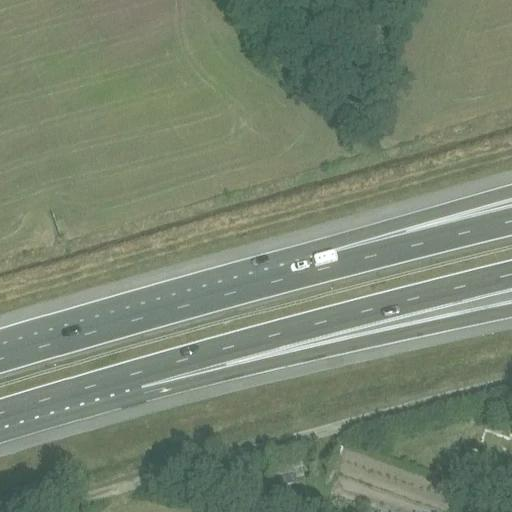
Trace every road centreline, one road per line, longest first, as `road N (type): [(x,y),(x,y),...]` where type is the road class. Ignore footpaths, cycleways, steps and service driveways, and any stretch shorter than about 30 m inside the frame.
road 1 (residential): [(511,384),(65,505)]
road 2 (motorway): [(137,373),(511,275)]
road 3 (motorway): [(137,373),(511,308)]
road 4 (motorway): [(311,270),(0,357)]
road 5 (motorway): [(511,202),(311,270)]
road 6 (motorway): [(511,220),(311,270)]
road 7 (motorway): [(0,414),(137,373)]
